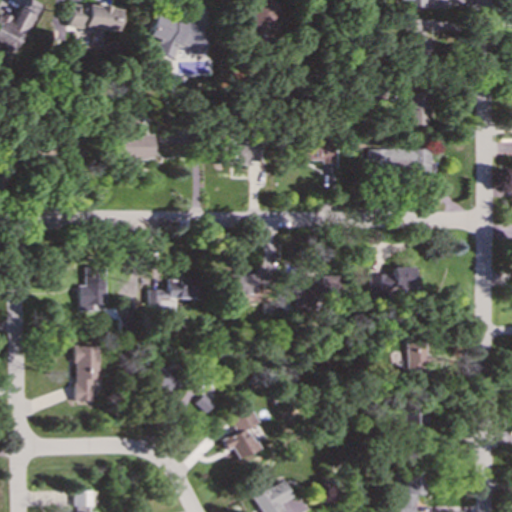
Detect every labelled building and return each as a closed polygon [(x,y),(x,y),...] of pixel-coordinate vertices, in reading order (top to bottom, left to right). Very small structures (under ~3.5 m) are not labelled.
[(64,25),(90,29),(89,37),(98,39),(100,28),(114,30),(117,10),(68,2),(64,25)] [(0,49),(1,47),(11,51),(19,33),(24,35),(33,14),(12,4),(5,19),(0,16),(0,49)] [(170,57),(175,43),(198,51),(207,25),(183,16),(180,25),(151,14),(144,34),(154,38),(150,50),(170,57)] [(420,18),(403,18),(404,57),(430,57),(429,26),(420,27),(420,18)] [(423,124),(424,91),(404,90),(403,124),(423,124)] [(148,134),(139,134),(139,121),(123,121),(123,131),(109,132),(110,157),(118,157),(118,163),(138,163),(138,159),(149,159),(148,134)] [(301,161),(327,161),(328,138),(301,138),(301,161)] [(245,164),(245,160),(258,160),(258,144),(222,144),(222,163),(245,164)] [(426,148),(365,147),(364,170),(426,171),(426,148)] [(75,285),(74,309),(102,309),(102,267),(82,266),(82,285),(75,285)] [(414,266),(389,267),(389,272),(366,273),(366,294),(415,292),(414,266)] [(261,273),(226,274),(226,294),(261,293),(261,273)] [(156,298),(192,298),(192,278),(161,278),(161,288),(145,289),(145,305),(156,305),(156,298)] [(404,371),(425,370),(424,341),(403,342),(404,371)] [(152,368),(152,388),(175,387),(175,368),(152,368)] [(254,423),(248,406),(227,415),(234,432),(219,438),(223,448),(229,446),(234,458),(253,451),(243,428),(254,423)] [(423,496),(423,471),(400,471),(399,511),(412,511),(412,496),(423,496)] [(266,487),(264,482),(249,489),(258,511),(280,511),(276,502),(289,497),(282,481),(266,487)] [(88,490),(70,490),(69,511),(87,511),(88,490)]
